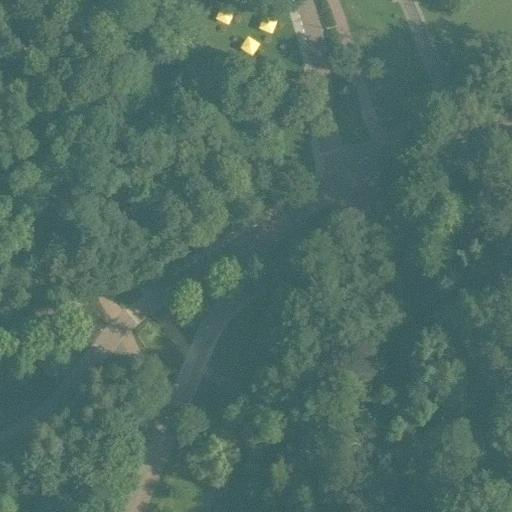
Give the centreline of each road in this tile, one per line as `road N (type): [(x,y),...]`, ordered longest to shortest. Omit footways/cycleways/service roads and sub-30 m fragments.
road 1 (unclassified): [(303,0),(327,135),(409,262),(511,499)]
road 2 (unknown): [(325,511),(285,428),(232,387),(317,312),(511,199)]
road 3 (unknown): [(34,0),(79,108),(102,208),(148,304),(199,364),(232,387)]
